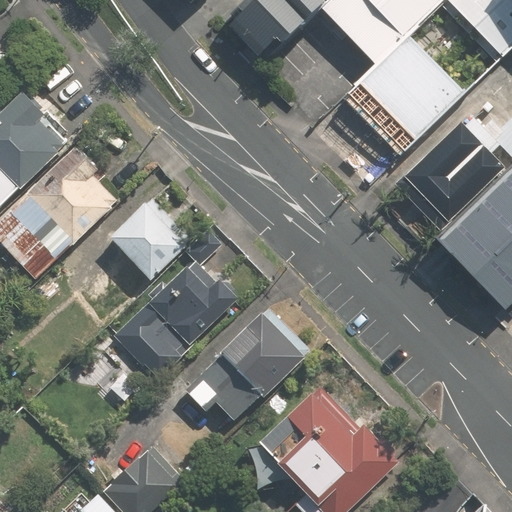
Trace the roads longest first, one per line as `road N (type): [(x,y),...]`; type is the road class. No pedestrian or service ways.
road 1 (residential): [(335,244),(162,116),(69,0)]
road 2 (residential): [(139,0),(335,244)]
road 3 (residential): [(335,244),(511,428)]
